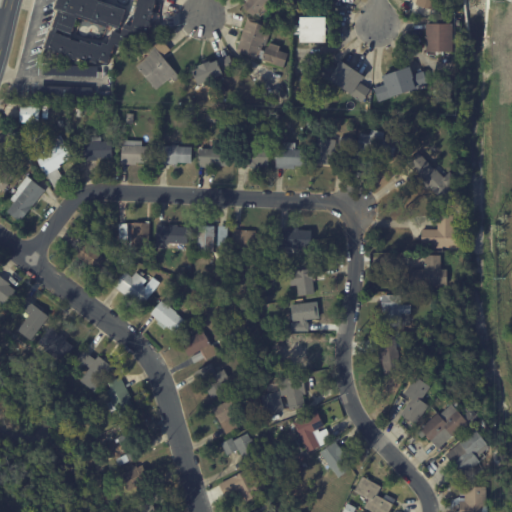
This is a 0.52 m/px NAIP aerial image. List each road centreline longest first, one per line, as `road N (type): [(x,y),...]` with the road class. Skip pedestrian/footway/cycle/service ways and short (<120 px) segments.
road 1 (residential): [(429,511),(421,486),(372,433),(349,393),(344,340),(357,204),(90,192),(70,203),(29,258)]
road 2 (residential): [(201,511),(165,389),(146,353),(0,235)]
